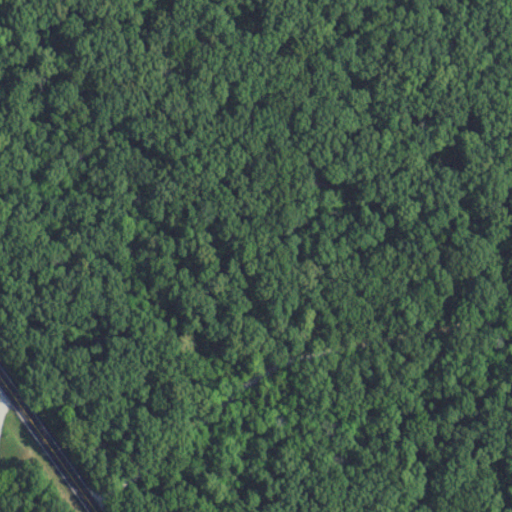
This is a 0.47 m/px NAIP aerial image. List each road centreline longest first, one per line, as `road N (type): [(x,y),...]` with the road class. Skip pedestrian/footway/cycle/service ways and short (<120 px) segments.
road 1 (residential): [(511,314),(287,362),(186,426),(91,511)]
road 2 (secondary): [(91,511),(0,382)]
